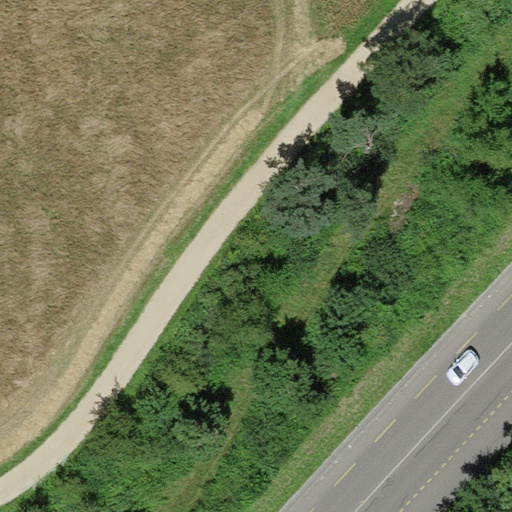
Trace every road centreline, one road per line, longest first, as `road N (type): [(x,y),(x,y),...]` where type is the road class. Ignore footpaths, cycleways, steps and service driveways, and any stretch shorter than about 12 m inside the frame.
road 1 (track): [(0,477),(86,407),(222,203),(411,0)]
road 2 (secondary): [(350,511),(511,341)]
